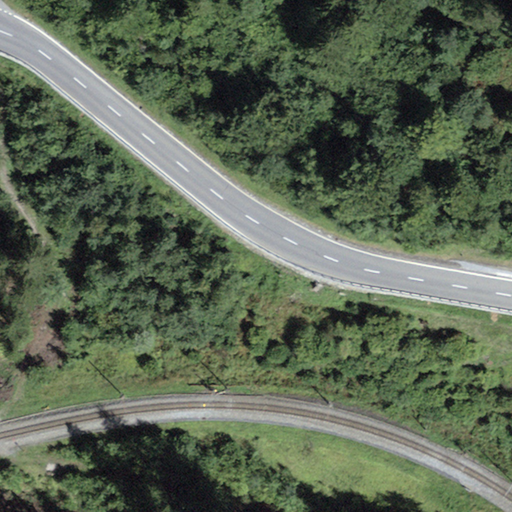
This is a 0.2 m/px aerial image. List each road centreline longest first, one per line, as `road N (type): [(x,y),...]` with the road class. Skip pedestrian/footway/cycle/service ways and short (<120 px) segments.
road 1 (tertiary): [(511,296),(369,273),(284,239),(235,210),(58,61),(0,31)]
road 2 (primary): [(470,0),(511,128)]
